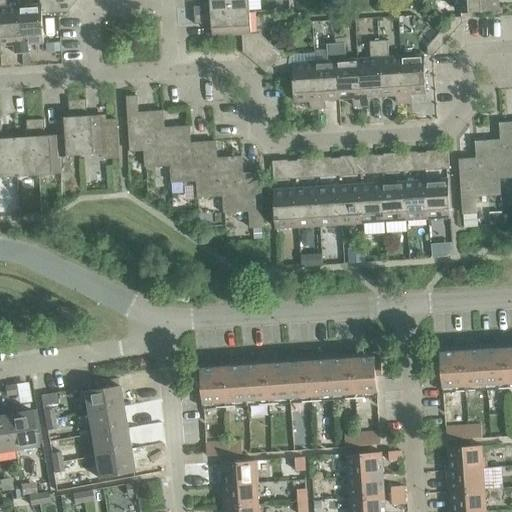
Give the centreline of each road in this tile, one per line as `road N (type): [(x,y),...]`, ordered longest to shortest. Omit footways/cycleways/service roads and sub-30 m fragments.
road 1 (residential): [(172,72),(244,75),(265,139),(448,135),(467,100),(468,52),(511,48)]
road 2 (residential): [(167,322),(403,308)]
road 3 (residential): [(419,511),(403,308)]
road 4 (residential): [(175,511),(167,322)]
road 5 (residential): [(0,84),(172,72)]
road 6 (residential): [(0,370),(126,349),(153,321)]
road 7 (residential): [(153,321),(0,255)]
